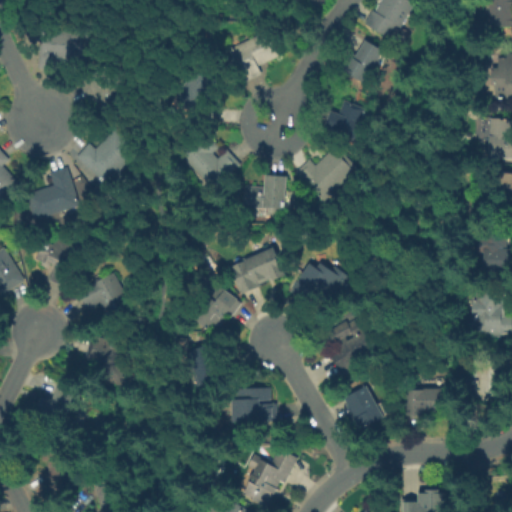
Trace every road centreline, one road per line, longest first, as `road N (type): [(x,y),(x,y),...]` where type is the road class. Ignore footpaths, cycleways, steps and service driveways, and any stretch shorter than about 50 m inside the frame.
road 1 (residential): [(471,451),(374,462),(310,511)]
road 2 (residential): [(351,474),(275,341)]
road 3 (residential): [(346,0),(274,127)]
